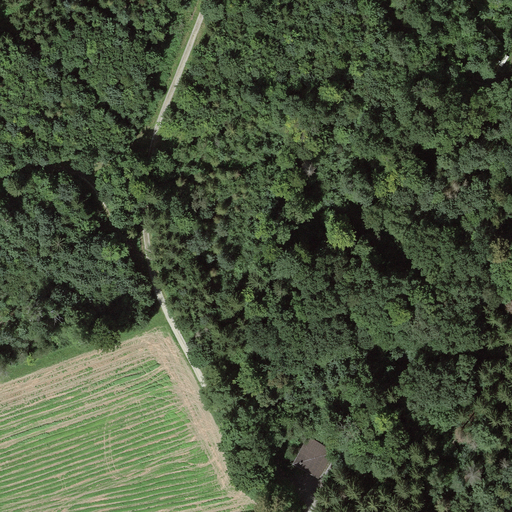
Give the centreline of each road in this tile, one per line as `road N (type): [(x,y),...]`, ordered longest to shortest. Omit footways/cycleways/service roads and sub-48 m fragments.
road 1 (track): [(153,286),(143,186),(206,0)]
road 2 (track): [(276,511),(251,480),(153,286)]
road 3 (track): [(153,286),(87,176),(50,165),(0,180)]
